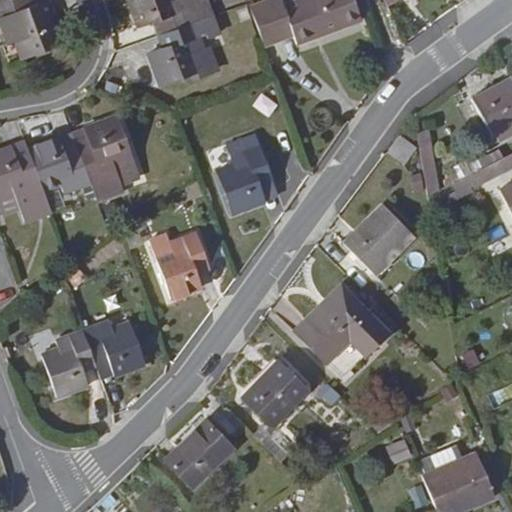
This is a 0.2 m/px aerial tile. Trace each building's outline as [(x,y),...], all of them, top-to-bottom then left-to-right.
[(0,0),(0,35),(5,49),(13,47),(19,63),(60,49),(49,19),(27,26),(22,12),(18,0),(0,0)] [(18,0),(22,12),(32,9),(29,0),(18,0)] [(201,0),(185,0),(173,5),(171,0),(129,0),(126,1),(136,31),(148,27),(158,24),(163,37),(168,52),(159,55),(147,59),(158,88),(188,77),(198,73),(192,55),(199,53),(195,41),(203,39),(204,43),(217,38),(209,20),(201,0)] [(274,0),(260,0),(244,6),(259,45),(288,35),(291,44),(361,19),(353,0),(288,0),(277,4),(274,0)] [(49,19),(44,6),(32,9),(22,12),(27,26),(49,19)] [(148,27),(153,41),(163,37),(158,24),(148,27)] [(163,37),(153,41),(159,55),(168,52),(163,37)] [(190,82),(214,73),(206,51),(199,53),(192,55),(198,73),(188,77),(190,82)] [(488,135),(511,121),(511,90),(506,80),(468,102),(488,135)] [(111,172),(129,166),(114,123),(84,133),(91,156),(77,161),(63,165),(56,143),(25,153),(24,148),(0,155),(0,201),(9,199),(13,213),(18,229),(48,220),(40,197),(59,191),(61,198),(86,190),(92,206),(119,197),(117,191),(111,172)] [(422,193),(433,188),(420,131),(409,135),(422,193)] [(84,133),(69,138),(56,143),(63,165),(77,161),(91,156),(84,133)] [(397,169),(411,150),(391,134),(377,154),(397,169)] [(252,183),(265,178),(251,140),(236,145),(241,158),(230,162),(233,170),(214,176),(229,218),(260,206),(252,183)] [(511,151),(447,182),(454,195),(511,166),(511,151)] [(117,191),(136,185),(129,166),(111,172),(117,191)] [(260,206),(273,202),(265,178),(252,183),(260,206)] [(511,231),(511,230),(511,183),(492,195),(511,231)] [(0,201),(0,216),(13,213),(9,199),(0,201)] [(367,272),(406,233),(377,204),(338,242),(367,272)] [(107,248),(119,239),(115,232),(104,240),(107,248)] [(192,240),(167,250),(163,240),(146,247),(168,305),(198,293),(194,280),(190,270),(202,267),(192,240)] [(194,280),(205,276),(202,267),(190,270),(194,280)] [(332,379),(378,335),(333,290),(288,335),(332,379)] [(126,329),(108,336),(105,328),(79,338),(54,347),(56,355),(40,361),(54,403),(84,392),(79,377),(75,367),(88,363),(103,358),(112,381),(141,371),(126,329)] [(92,372),(97,386),(112,381),(103,358),(88,363),(92,372)] [(79,377),(92,372),(88,363),(75,367),(79,377)] [(263,426),(296,393),(269,366),(237,398),(263,426)] [(328,382),(307,404),(322,417),(342,396),(328,382)] [(179,493),(219,453),(194,427),(154,466),(179,493)] [(511,460),(511,435),(502,441),(511,460)] [(385,444),(391,462),(410,456),(404,438),(385,444)] [(451,452),(408,469),(414,484),(457,467),(451,452)] [(457,467),(414,484),(425,511),(460,511),(486,502),(470,461),(457,467)]
